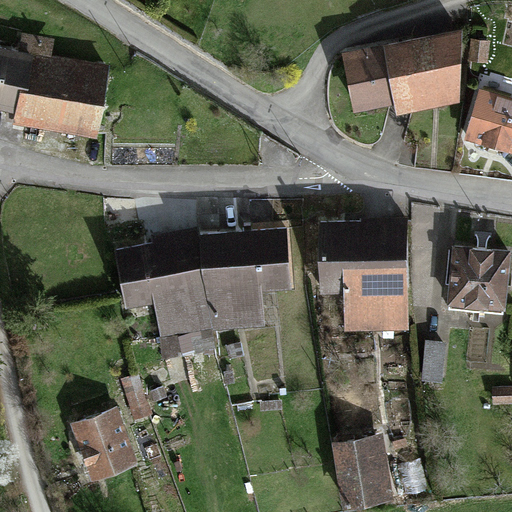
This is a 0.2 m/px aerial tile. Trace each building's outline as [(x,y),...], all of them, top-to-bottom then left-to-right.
[(459,32),(339,51),(348,109),(455,93),(459,32)] [(104,62),(0,43),(0,93),(9,95),(6,111),(93,126),(104,62)] [(511,96),(473,86),(461,130),(511,143),(511,96)] [(279,213),(110,229),(117,295),(149,292),(152,326),(257,316),(253,279),(285,275),(279,213)] [(405,213),(312,215),(314,278),(338,278),(339,317),(408,315),(405,213)] [(501,242),(446,238),(442,298),(496,302),(501,242)] [(117,402),(70,416),(86,472),(133,458),(117,402)] [(382,411),(333,418),(343,485),(392,478),(382,411)]
